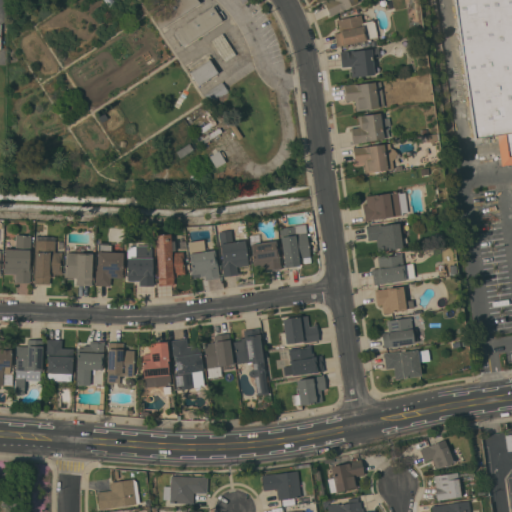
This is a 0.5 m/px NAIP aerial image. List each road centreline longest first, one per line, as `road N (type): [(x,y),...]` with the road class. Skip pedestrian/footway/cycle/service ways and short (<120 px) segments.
road 1 (residential): [(360,426),(303,34),(285,0)]
road 2 (tertiary): [(360,426),(294,440),(176,448),(0,433)]
road 3 (residential): [(341,293),(162,320),(0,312)]
road 4 (tertiary): [(511,395),(360,426)]
